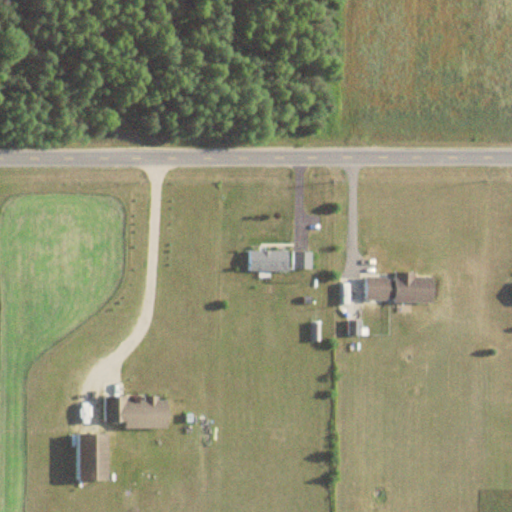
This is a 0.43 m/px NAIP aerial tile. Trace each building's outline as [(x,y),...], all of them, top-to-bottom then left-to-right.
[(245,271),(284,271),(284,251),(245,251),(245,271)] [(308,253),(289,253),(289,270),(308,270),(308,253)] [(429,302),(429,278),(413,278),(413,274),(391,274),(391,278),(360,278),(360,302),(429,302)] [(121,429),(165,429),(165,398),(100,397),(100,423),(121,423),(121,429)] [(105,481),(105,434),(75,434),(75,481),(105,481)]
